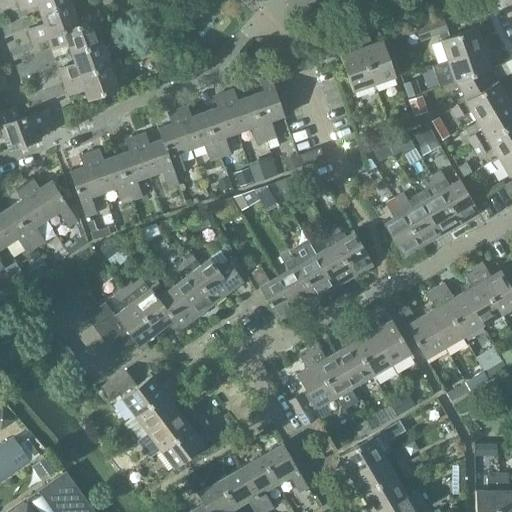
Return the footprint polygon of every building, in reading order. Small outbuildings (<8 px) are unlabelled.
[(36,4),(40,14),(71,3),(70,0),(16,0),(20,9),(36,4)] [(32,43),(47,37),(46,37),(79,25),(71,3),(40,14),(43,24),(27,30),(32,43)] [(438,34),(447,61),(490,46),(488,39),(481,42),(476,28),(460,33),(456,34),(449,37),(443,18),(415,28),(420,41),(438,34)] [(46,37),(47,37),(51,49),(67,44),(71,54),(102,43),(94,19),(79,25),(46,37)] [(366,29),(355,33),(374,84),(395,77),(382,41),(371,45),(366,29)] [(374,84),(355,33),(345,36),(351,52),(340,55),(353,92),(374,84)] [(58,70),(62,82),(110,65),(102,43),(71,54),(74,64),(58,70)] [(435,77),(439,88),(456,82),(456,81),(483,71),(484,72),(491,70),(485,55),(492,53),(490,46),(447,61),(451,71),(435,77)] [(110,65),(62,82),(67,95),(83,89),(87,100),(118,89),(110,65)] [(470,111),(476,120),(511,98),(511,92),(511,91),(505,95),(497,81),(491,85),(484,72),(483,71),(456,81),(456,82),(467,99),(450,109),(456,119),(470,111)] [(263,91),(250,95),(266,141),(276,138),(270,121),(283,116),(270,76),(260,80),(263,91)] [(413,81),(403,84),(408,98),(417,94),(413,81)] [(233,89),(223,93),(237,132),(250,128),(256,145),(266,141),(250,95),(237,100),(233,89)] [(217,107),(204,112),(220,157),(230,154),(224,137),(237,132),(223,93),(213,96),(217,107)] [(409,101),(414,116),(424,112),(419,97),(409,101)] [(467,138),(472,147),(511,123),(511,98),(476,120),(481,129),(467,138)] [(187,106),(177,109),(191,149),(204,144),(210,161),(220,157),(204,112),(191,117),(187,106)] [(0,127),(0,126),(19,120),(19,119),(15,107),(0,112),(0,127)] [(0,126),(0,127),(8,150),(39,139),(36,128),(52,122),(47,109),(19,119),(19,120),(0,126)] [(157,129),(161,139),(162,139),(174,174),(184,170),(178,153),(191,149),(177,109),(167,113),(171,124),(157,129)] [(438,118),(432,121),(442,139),(448,136),(438,118)] [(492,148),(497,157),(511,148),(511,123),(472,147),(478,156),(492,148)] [(415,135),(411,138),(417,148),(435,138),(429,127),(415,135)] [(144,133),(135,137),(149,176),(162,171),(168,188),(178,184),(174,174),(162,139),(161,139),(148,144),(144,133)] [(129,151),(116,155),(132,201),(141,197),(135,180),(149,176),(135,137),(125,140),(129,151)] [(399,141),(389,144),(397,157),(404,153),(406,157),(418,150),(417,148),(411,138),(411,137),(399,141)] [(388,145),(372,150),(376,163),(392,158),(390,152),(388,145)] [(297,155),(301,167),(324,159),(320,147),(297,155)] [(511,148),(497,157),(511,182),(505,186),(511,198),(511,197),(511,148)] [(99,149),(89,153),(103,192),(116,187),(122,204),(132,201),(116,155),(102,160),(99,149)] [(103,192),(89,153),(79,156),(83,167),(69,172),(85,217),(96,214),(90,197),(103,192)] [(465,163),(457,168),(463,178),(471,173),(465,163)] [(441,171),(431,177),(459,224),(478,213),(459,180),(449,186),(441,171)] [(421,202),(440,235),(459,224),(431,177),(422,182),(430,197),(421,202)] [(32,179),(24,184),(46,219),(58,211),(68,227),(77,221),(51,180),(39,188),(32,179)] [(24,184),(15,190),(21,199),(9,207),(35,248),(44,242),(34,227),(46,219),(24,184)] [(403,193),(394,199),(422,246),(440,235),(421,202),(412,208),(403,193)] [(422,246),(394,199),(385,204),(393,218),(383,224),(402,257),(422,246)] [(0,237),(5,246),(17,238),(27,253),(35,248),(9,207),(0,213),(0,237)] [(335,224),(326,229),(353,277),(373,265),(353,232),(343,238),(335,224)] [(325,249),(315,254),(335,288),(353,277),(326,229),(317,235),(325,249)] [(298,246),(288,251),(316,298),(335,288),(315,254),(306,260),(298,246)] [(287,271),(278,276),(297,309),(316,298),(288,251),(279,256),(287,271)] [(181,259),(214,303),(243,281),(228,261),(217,269),(209,259),(200,266),(190,253),(181,259)] [(183,279),(174,286),(197,316),(214,303),(181,259),(173,266),(183,279)] [(482,262),(472,267),(500,315),(511,307),(511,290),(500,270),(490,276),(482,262)] [(297,309),(278,276),(268,282),(260,267),(251,273),(267,302),(269,306),(270,306),(278,320),(297,309)] [(472,287),(462,292),(481,326),(500,315),(472,267),(463,273),(472,287)] [(81,292),(68,271),(58,278),(71,298),(81,292)] [(71,298),(58,278),(48,284),(61,305),(71,298)] [(146,286),(149,290),(150,289),(177,325),(176,326),(179,329),(197,316),(174,286),(165,292),(155,279),(146,286)] [(131,282),(122,289),(155,332),(167,324),(171,329),(176,326),(177,325),(150,289),(149,290),(146,286),(142,280),(134,286),(131,282)] [(61,305),(48,284),(38,290),(51,311),(61,305)] [(444,284),(435,289),(463,336),(481,326),(462,292),(453,298),(444,284)] [(115,315),(120,322),(134,341),(142,352),(148,347),(144,341),(155,332),(122,289),(114,295),(124,309),(115,315)] [(434,309),(425,314),(444,347),(463,336),(435,289),(426,294),(434,309)] [(85,317),(93,327),(112,312),(105,303),(85,317)] [(444,347),(425,314),(415,320),(407,305),(397,311),(405,325),(414,340),(416,344),(425,358),(444,347)] [(381,326),(371,331),(391,364),(410,353),(402,338),(400,334),(399,334),(383,306),(373,311),(381,326)] [(100,337),(110,330),(120,322),(115,315),(114,316),(112,312),(93,327),(100,337)] [(120,322),(110,330),(124,349),(134,341),(120,322)] [(354,322),(345,328),(372,375),(391,364),(371,331),(362,337),(354,322)] [(344,347),(334,353),(354,386),(372,375),(345,328),(335,333),(344,347)] [(110,330),(100,337),(115,356),(124,349),(110,330)] [(67,347),(60,337),(40,352),(47,361),(66,347),(67,347)] [(317,344),(307,349),(335,397),(354,386),(334,353),(325,358),(317,344)] [(67,347),(66,347),(47,361),(55,371),(74,356),(67,347)] [(335,397),(307,349),(298,355),(306,369),(296,375),(306,391),(288,401),(303,426),(315,419),(310,411),(335,397)] [(511,352),(502,358),(508,368),(511,365),(511,352)] [(502,360),(483,372),(488,380),(507,369),(502,360)] [(134,416),(178,383),(172,374),(158,384),(152,375),(137,386),(126,369),(101,388),(109,399),(117,393),(134,415),(129,418),(130,420),(135,417),(134,416)] [(135,417),(147,433),(178,410),(171,402),(185,392),(178,383),(134,416),(135,417)] [(147,433),(160,450),(204,418),(198,409),(184,419),(178,410),(147,433)] [(378,413),(372,417),(378,427),(388,421),(384,414),(378,413)] [(204,418),(160,450),(173,468),(204,445),(197,436),(210,426),(204,418)] [(340,472),(344,479),(383,456),(378,446),(392,438),(386,428),(357,445),(353,447),(339,456),(346,469),(340,472)] [(14,438),(0,447),(0,480),(29,460),(14,438)] [(282,444),(261,456),(276,484),(289,476),(298,492),(307,487),(282,444)] [(496,444),(484,444),(484,455),(496,455),(496,444)] [(261,456),(239,469),(264,511),(273,507),(263,491),(276,484),(261,456)] [(354,481),(361,494),(408,466),(403,457),(389,465),(383,456),(344,479),(347,485),(354,481)] [(362,510),(363,511),(372,511),(405,493),(399,484),(414,475),(408,466),(361,494),(368,506),(362,510)] [(239,469),(218,481),(234,508),(247,501),(253,511),(263,511),(264,511),(239,469)] [(94,511),(65,471),(5,511),(94,511)] [(496,511),(497,474),(486,474),(486,491),(475,491),(474,511),(496,511)] [(511,511),(511,490),(508,491),(508,474),(497,474),(496,511),(511,511)] [(197,493),(203,504),(203,503),(208,511),(227,511),(234,508),(218,481),(197,493)] [(416,511),(405,493),(372,511),(416,511)] [(208,511),(203,503),(203,504),(188,511),(208,511)]
